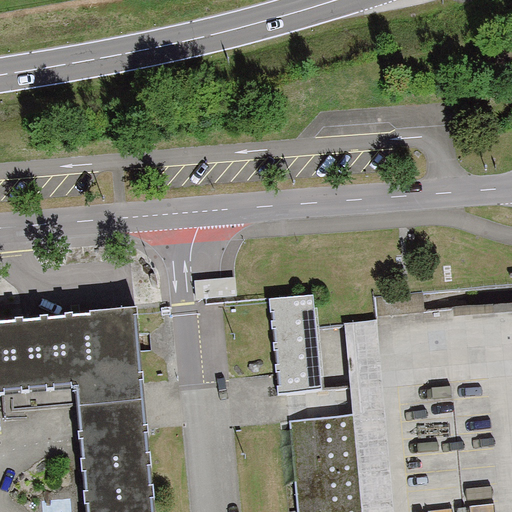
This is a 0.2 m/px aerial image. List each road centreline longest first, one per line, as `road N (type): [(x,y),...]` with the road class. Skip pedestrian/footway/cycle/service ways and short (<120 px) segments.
road 1 (unclassified): [(511,187),(0,228)]
road 2 (primary): [(0,74),(223,33),(337,0)]
